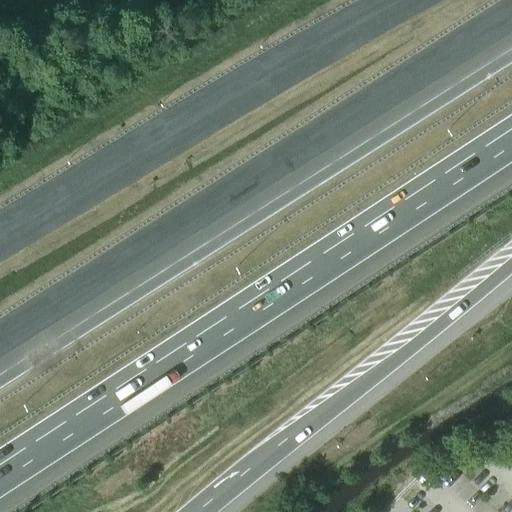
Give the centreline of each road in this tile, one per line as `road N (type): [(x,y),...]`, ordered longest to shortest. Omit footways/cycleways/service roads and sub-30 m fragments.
road 1 (motorway): [(0,473),(511,138)]
road 2 (motorway): [(511,51),(0,370)]
road 3 (motorway): [(398,0),(0,244)]
road 4 (motorway): [(199,511),(511,264)]
